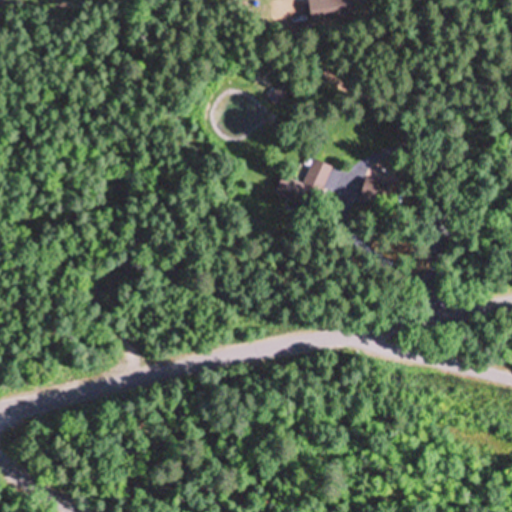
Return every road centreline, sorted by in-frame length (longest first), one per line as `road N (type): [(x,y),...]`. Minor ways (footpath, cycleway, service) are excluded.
road 1 (residential): [(0,410),(511,304)]
road 2 (residential): [(511,381),(343,339)]
